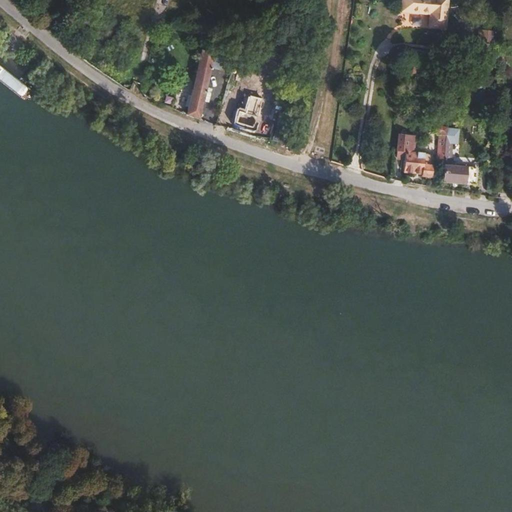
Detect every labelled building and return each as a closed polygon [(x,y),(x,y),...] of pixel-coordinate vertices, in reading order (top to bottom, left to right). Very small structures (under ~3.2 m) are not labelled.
[(453,3),(434,0),(408,0),(406,14),(435,19),(433,31),(448,34),(453,3)] [(478,51),(496,53),(498,33),(481,31),(478,51)] [(212,55),(214,56),(222,59),(223,46),(215,44),(212,55)] [(186,115),(198,120),(203,101),(206,87),(211,67),(214,56),(212,55),(212,56),(201,54),(186,115)] [(214,56),(211,67),(220,69),(223,59),(222,59),(214,56)] [(213,89),(206,87),(203,101),(209,102),(213,89)] [(447,128),(446,144),(452,144),(458,145),(460,129),(447,128)] [(415,152),(416,135),(399,134),(397,152),(405,153),(403,173),(422,174),(422,177),(431,178),(431,166),(424,166),(425,154),(425,153),(415,152)] [(451,166),(452,144),(446,144),(444,157),(442,183),(476,186),(477,169),(451,166)]
